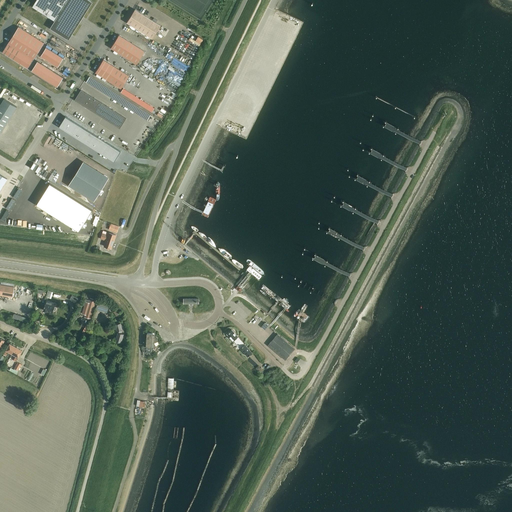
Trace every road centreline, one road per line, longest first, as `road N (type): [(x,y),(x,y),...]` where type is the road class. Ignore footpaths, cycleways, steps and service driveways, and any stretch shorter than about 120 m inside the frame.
road 1 (unclassified): [(218,311),(287,373),(300,375),(431,134)]
road 2 (unclassified): [(153,283),(167,221),(273,0)]
road 3 (unclassified): [(77,511),(104,410),(103,383),(83,357),(0,321)]
road 4 (unclassified): [(114,511),(136,438),(138,309)]
road 5 (unclassified): [(178,144),(245,0)]
road 6 (unclassified): [(137,282),(178,144)]
road 7 (unclassified): [(124,282),(0,263)]
